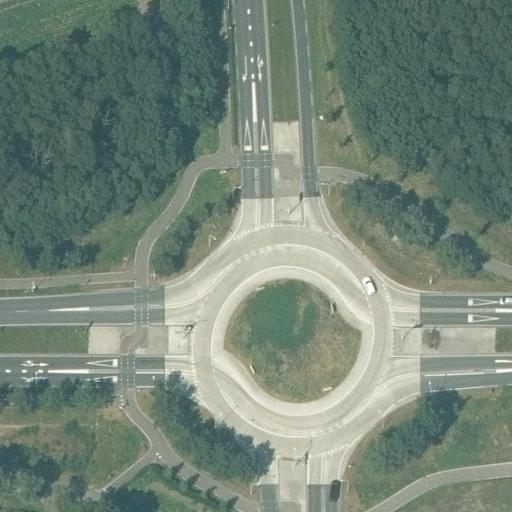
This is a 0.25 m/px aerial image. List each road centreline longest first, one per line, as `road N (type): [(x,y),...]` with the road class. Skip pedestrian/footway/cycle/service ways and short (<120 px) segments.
road 1 (primary): [(315,238),(292,0)]
road 2 (primary): [(245,246),(173,295),(55,311)]
road 3 (primary): [(335,440),(401,392),(509,369)]
road 4 (primary): [(209,308),(92,318),(55,311)]
road 5 (primary): [(66,371),(89,380),(208,388)]
road 6 (primary): [(253,105),(245,246)]
road 7 (primary): [(66,371),(89,362),(201,364)]
road 8 (primary): [(380,315),(318,264),(262,262)]
road 9 (primary): [(201,364),(224,375),(263,416),(316,421)]
road 10 (primary): [(374,367),(509,369)]
road 11 (primary): [(511,311),(377,297)]
road 12 (primary): [(253,105),(265,160),(263,238)]
road 13 (primary): [(511,315),(380,315)]
